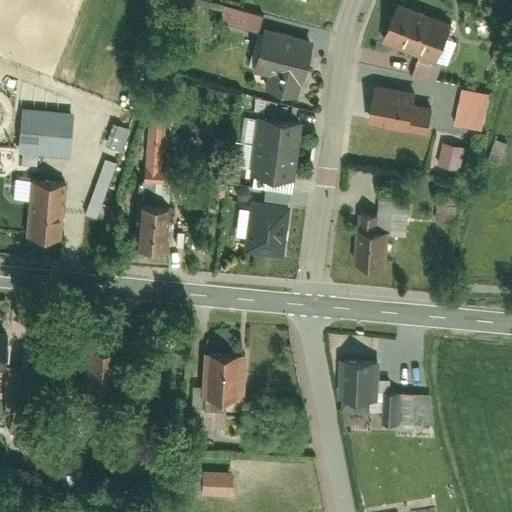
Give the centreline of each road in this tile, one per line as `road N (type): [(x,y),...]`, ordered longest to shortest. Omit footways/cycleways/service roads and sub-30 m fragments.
road 1 (tertiary): [(312,305),(0,276)]
road 2 (residential): [(350,0),(312,305)]
road 3 (residential): [(312,305),(343,511)]
road 4 (tertiary): [(511,328),(312,305)]
